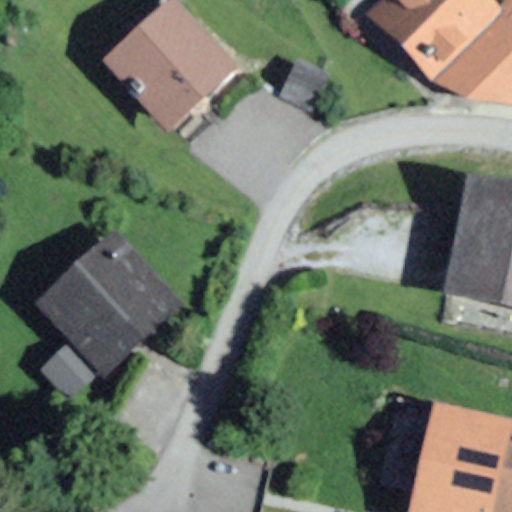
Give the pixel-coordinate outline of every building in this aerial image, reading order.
[(454,108),(507,113),(511,108),(511,13),(502,4),(490,17),(472,0),(378,0),(361,19),(454,108)] [(95,74),(160,142),(227,79),(162,11),(95,74)] [(511,298),(511,181),(469,174),(447,286),(511,298)] [(171,312),(107,242),(29,311),(62,347),(38,369),(68,403),(171,312)] [(511,511),(511,415),(430,396),(402,511),(511,511)]
